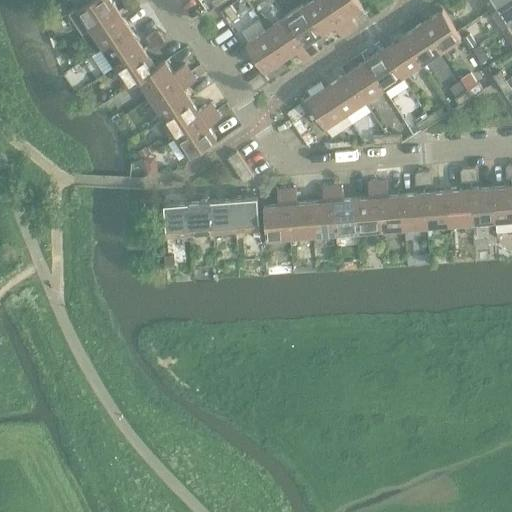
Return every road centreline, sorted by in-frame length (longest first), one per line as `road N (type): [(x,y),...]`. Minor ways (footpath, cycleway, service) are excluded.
road 1 (unclassified): [(511,151),(288,169),(262,124)]
road 2 (unclassified): [(201,511),(130,436),(57,305)]
road 3 (residential): [(262,124),(216,50),(182,34),(160,0)]
